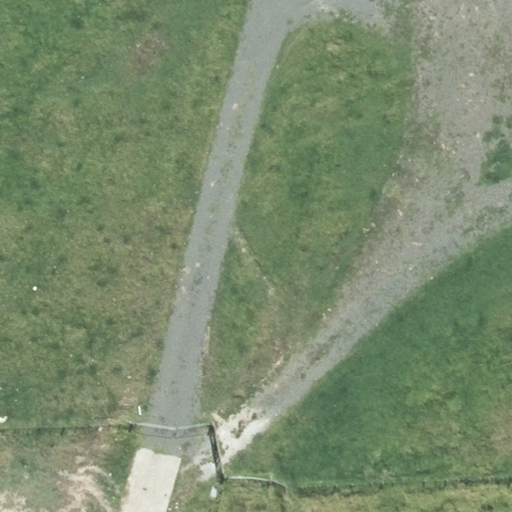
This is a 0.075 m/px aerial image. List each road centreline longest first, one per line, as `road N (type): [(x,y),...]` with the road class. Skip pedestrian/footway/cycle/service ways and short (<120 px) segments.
road 1 (track): [(277,0),(140,511)]
road 2 (track): [(511,196),(425,248),(143,502)]
